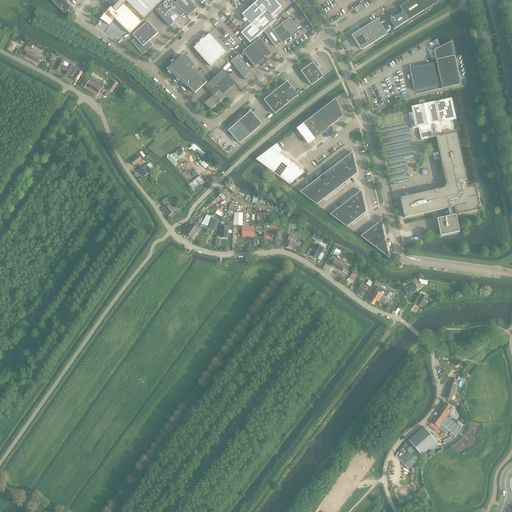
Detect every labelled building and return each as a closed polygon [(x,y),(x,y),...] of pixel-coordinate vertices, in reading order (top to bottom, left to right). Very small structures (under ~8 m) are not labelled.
[(71,7),(68,4),(63,0),(50,0),(65,14),(71,7)] [(129,0),(147,18),(151,14),(164,0),(129,0)] [(185,14),(172,0),(166,0),(156,11),(171,27),(174,24),(173,21),(171,17),(175,13),(179,16),(181,17),(184,14),(185,14)] [(188,17),(193,12),(197,8),(192,3),(189,0),(179,0),(176,3),(188,17)] [(251,44),(261,34),(264,31),(276,20),(272,15),(281,7),(275,0),(258,0),(242,15),(245,18),(243,20),(245,23),(248,21),(251,24),(241,33),(251,44)] [(396,29),(408,21),(425,10),(429,8),(440,0),(439,0),(410,0),(400,7),(403,12),(390,20),(396,29)] [(104,14),(101,19),(110,26),(110,25),(113,21),(114,21),(113,20),(114,18),(130,34),(144,20),(126,2),(116,12),(111,6),(111,7),(107,11),(106,11),(108,12),(105,14),(104,14)] [(282,43),(299,31),(290,19),(281,26),(276,20),(264,31),(275,47),(282,42),(282,43)] [(379,39),(388,34),(378,19),(370,24),(379,39)] [(133,35),(134,36),(136,38),(132,42),(143,54),(152,45),(149,41),(158,33),(148,22),(133,35)] [(370,24),(361,30),(371,45),(379,39),(370,24)] [(371,45),(361,30),(357,32),(358,33),(356,34),(357,35),(355,36),(358,41),(357,41),(363,50),(371,45)] [(200,41),(199,43),(193,48),(210,66),(227,52),(210,33),(204,39),(203,39),(202,39),(201,40),(200,41)] [(267,58),(272,54),(260,38),(243,52),(255,67),(261,63),(263,66),(269,61),(267,58)] [(436,63),(409,68),(415,95),(442,89),(461,85),(461,84),(452,42),(434,51),(434,52),(433,53),(434,55),(435,55),(436,63)] [(30,48),(26,46),(23,52),(26,54),(25,56),(38,62),(40,58),(41,55),(37,53),(36,55),(28,51),(30,48)] [(231,61),(245,79),(246,81),(254,75),(239,55),(231,61)] [(171,73),(172,73),(195,94),(207,83),(193,67),(195,65),(190,60),(189,61),(191,63),(190,64),(183,56),(179,60),(179,59),(167,69),(171,73)] [(59,72),(61,69),(66,72),(64,75),(68,77),(74,66),(70,64),(65,61),(61,59),(55,70),(59,72)] [(317,68),(318,67),(317,65),(318,65),(317,65),(317,64),(316,63),(315,63),(314,62),(310,65),(301,71),(311,86),(324,77),(318,69),(317,68)] [(205,86),(206,87),(213,95),(213,96),(211,97),(211,98),(205,103),(204,103),(211,110),(212,110),(212,109),(217,104),(217,105),(218,104),(217,104),(219,102),(220,103),(220,102),(225,97),(226,97),(224,94),(235,84),(223,70),(217,76),(205,86)] [(92,77),(87,85),(99,93),(104,85),(92,77)] [(114,81),(108,89),(112,93),(118,84),(114,81)] [(275,89),(274,89),(287,105),(298,96),(287,82),(280,88),(279,90),(277,88),(276,88),(275,89)] [(272,94),(264,100),(275,114),(287,105),(274,89),(274,90),(273,90),(273,91),(272,92),(274,94),(272,95),(272,94)] [(453,215),(451,208),(454,207),(455,213),(458,213),(458,215),(477,211),(477,208),(479,206),(481,205),(477,186),(475,186),(474,184),(468,185),(456,132),(455,132),(452,120),(456,119),(452,98),(439,101),(440,101),(436,102),(411,107),(413,112),(409,113),(412,129),(419,128),(421,140),(436,137),(447,184),(444,188),(400,198),(405,218),(448,208),(450,216),(437,219),(441,236),(460,232),(456,215),(453,215)] [(324,108),(317,113),(328,128),(339,120),(342,117),(335,99),(324,108)] [(239,119),(238,119),(251,134),(263,125),(251,111),(243,118),(244,118),(242,119),(241,118),(240,118),(239,119)] [(317,113),(310,118),(322,134),(329,129),(328,128),(317,113)] [(310,118),(304,124),(315,139),(322,134),(310,118)] [(236,124),(235,124),(228,131),(240,144),(251,134),(238,119),(238,120),(237,120),(237,121),(236,122),(238,124),(236,125),(236,124)] [(315,139),(304,124),(297,129),(298,130),(298,131),(309,144),(315,139)] [(256,160),(257,161),(270,170),(287,158),(280,153),(282,151),(277,144),(256,160)] [(352,152),(305,188),(300,192),(317,205),(357,173),(352,152)] [(139,156),(131,162),(134,166),(142,160),(139,156)] [(287,158),(270,170),(279,177),(296,165),(287,158)] [(147,165),(144,167),(140,170),(145,177),(149,173),(152,171),(147,165)] [(296,165),(279,177),(290,185),(299,177),(305,172),(296,165)] [(232,183),(228,188),(236,194),(240,190),(232,183)] [(361,191),(330,214),(347,227),(366,212),(361,191)] [(170,201),(167,197),(161,202),(164,206),(170,201)] [(172,204),(165,209),(170,215),(176,210),(177,211),(179,209),(177,207),(175,208),(172,204)] [(234,220),(233,225),(242,225),(242,236),(254,236),(254,227),(254,226),(252,226),(252,227),(249,227),(249,222),(242,222),(243,213),(235,213),(234,220)] [(201,224),(208,227),(211,217),(207,215),(201,224)] [(208,229),(207,231),(216,234),(219,223),(211,220),(208,229)] [(381,221),(363,235),(361,236),(390,258),(381,221)] [(228,226),(221,226),(220,237),(228,238),(228,230),(232,230),(232,223),(228,223),(228,226)] [(192,224),(186,234),(192,238),(198,228),(199,226),(197,224),(195,226),(192,224)] [(289,235),(285,247),(291,249),(295,236),(289,235)] [(310,255),(317,259),(321,253),(323,254),(327,249),(319,245),(318,246),(316,245),(315,245),(313,248),(314,249),(310,255)] [(330,261),(331,259),(334,261),(331,266),(342,272),(345,266),(344,265),(345,262),(333,255),(330,261)] [(360,280),(355,287),(359,289),(364,293),(369,286),(360,280)] [(415,284),(405,289),(408,294),(417,288),(415,284)] [(378,287),(369,302),(374,305),(376,301),(379,302),(383,295),(387,297),(389,293),(379,287),(378,287)] [(422,294),(416,305),(422,308),(428,297),(422,294)] [(445,398),(449,399),(451,400),(452,395),(454,396),(455,393),(453,392),(457,380),(452,378),(445,398)] [(436,416),(429,426),(430,427),(437,431),(439,429),(440,427),(441,425),(444,421),(447,417),(448,415),(449,415),(450,414),(449,414),(453,408),(447,403),(445,402),(441,408),(436,416)] [(456,436),(461,429),(449,420),(447,417),(444,421),(441,425),(449,431),(452,433),(450,436),(452,437),(454,439),(456,436)] [(424,427),(408,440),(415,447),(422,455),(429,449),(432,451),(439,444),(424,427)] [(409,453),(400,460),(409,470),(413,466),(416,463),(414,462),(422,455),(415,447),(409,453)]
